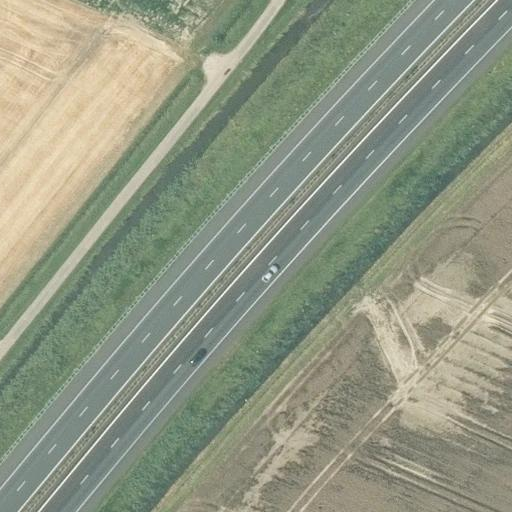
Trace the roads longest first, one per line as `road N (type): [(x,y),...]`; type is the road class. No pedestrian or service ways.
road 1 (motorway): [(454,0),(210,264),(0,511)]
road 2 (motorway): [(58,511),(272,260),(511,5)]
road 3 (unclassified): [(0,353),(279,0)]
